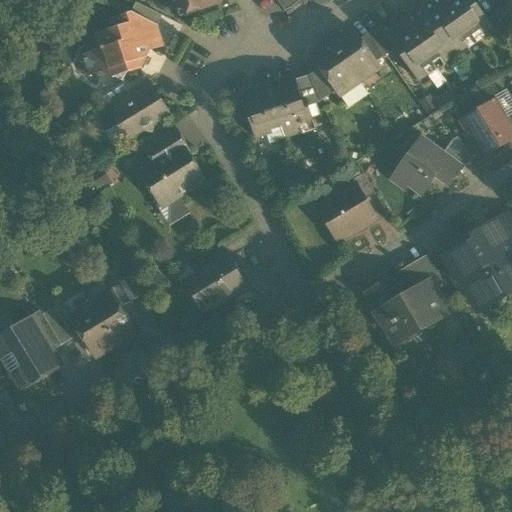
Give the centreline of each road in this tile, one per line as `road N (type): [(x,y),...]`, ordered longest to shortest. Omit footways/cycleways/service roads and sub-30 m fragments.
road 1 (residential): [(299,299),(198,63),(294,32),(349,0)]
road 2 (residential): [(0,439),(142,356),(299,299)]
road 3 (residential): [(299,299),(511,176)]
